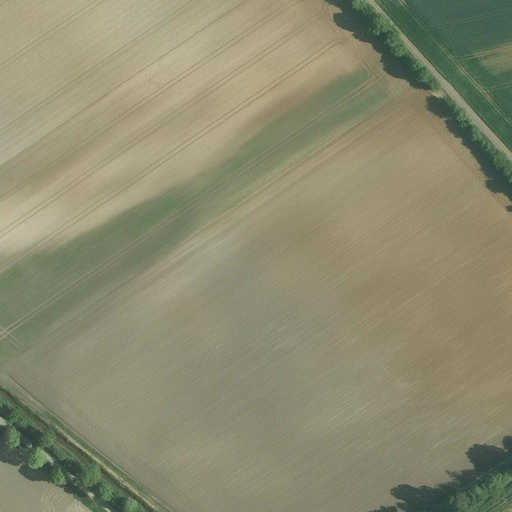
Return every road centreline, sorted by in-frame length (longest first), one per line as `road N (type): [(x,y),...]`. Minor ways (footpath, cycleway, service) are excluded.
road 1 (unclassified): [(511,459),(436,511),(112,511),(0,420)]
road 2 (unclassified): [(371,0),(511,157)]
